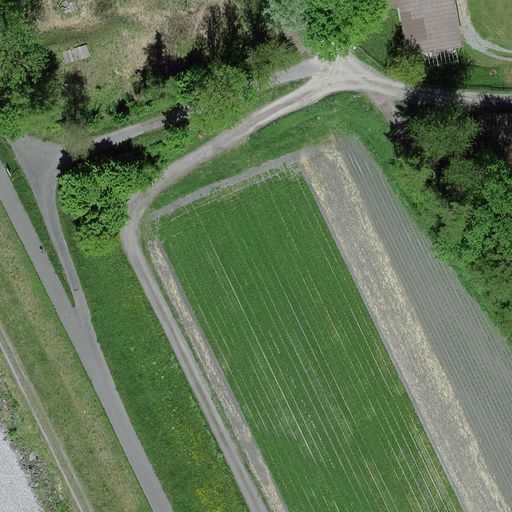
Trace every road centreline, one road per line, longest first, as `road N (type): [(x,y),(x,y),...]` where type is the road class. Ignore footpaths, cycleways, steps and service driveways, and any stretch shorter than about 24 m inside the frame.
road 1 (track): [(352,73),(147,197),(147,246),(272,511)]
road 2 (track): [(61,155),(318,65),(434,98),(511,102)]
road 3 (track): [(294,0),(511,269)]
road 4 (track): [(87,353),(93,349),(44,186),(61,155)]
road 5 (track): [(86,511),(0,334)]
